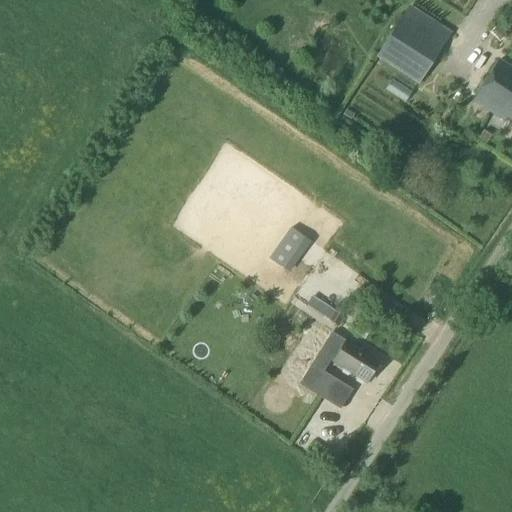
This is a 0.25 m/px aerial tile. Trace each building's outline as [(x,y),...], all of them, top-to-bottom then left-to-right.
[(439,0),(462,14),(470,0),(439,0)] [(376,58),(418,85),(444,44),(401,17),(376,58)] [(498,44),(506,38),(498,28),(490,34),(498,44)] [(507,119),(511,122),(511,70),(498,61),(472,101),(505,122),(507,119)] [(312,242),(292,228),(270,258),(290,272),(312,242)] [(329,323),(335,315),(311,299),(306,308),(329,323)] [(342,319),(335,315),(329,323),(336,328),(342,319)] [(331,334),(318,355),(334,364),(366,383),(379,362),(346,343),(331,334)]
